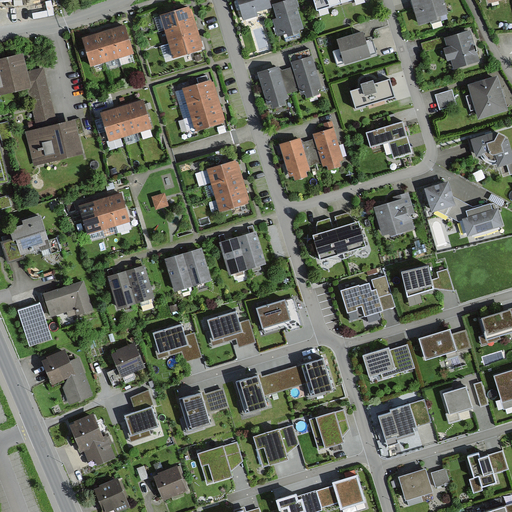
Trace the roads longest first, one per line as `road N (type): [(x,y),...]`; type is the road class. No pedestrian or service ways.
road 1 (residential): [(282,212),(422,170),(430,158),(386,0)]
road 2 (residential): [(390,511),(339,345),(322,339),(304,282)]
road 3 (residential): [(219,0),(282,212)]
road 4 (unclassified): [(69,511),(0,348)]
road 5 (residential): [(138,0),(0,33)]
